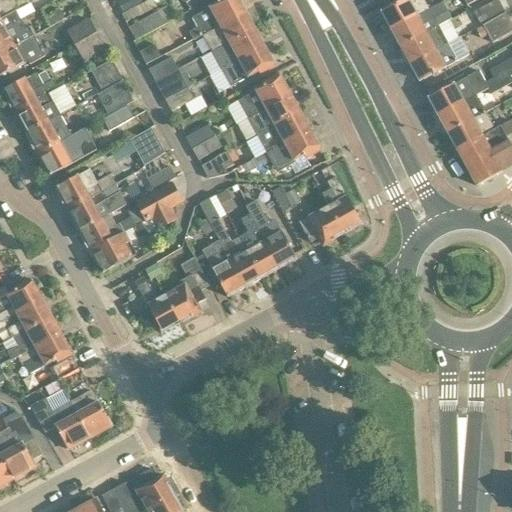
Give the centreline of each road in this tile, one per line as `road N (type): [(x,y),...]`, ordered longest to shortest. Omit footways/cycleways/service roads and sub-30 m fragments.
road 1 (secondary): [(302,0),(418,255)]
road 2 (secondary): [(459,226),(431,203),(315,0)]
road 3 (residential): [(0,188),(6,200),(50,224),(140,390)]
road 4 (residential): [(344,511),(300,304)]
road 5 (residential): [(140,390),(300,304)]
road 6 (secondary): [(459,511),(464,342)]
road 7 (residential): [(24,511),(166,435)]
